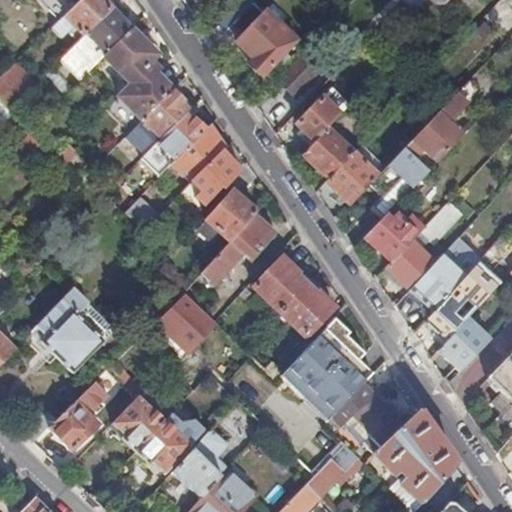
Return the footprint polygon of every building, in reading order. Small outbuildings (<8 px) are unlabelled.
[(52,21),(55,18),(59,22),(80,2),(78,0),(26,0),(27,0),(35,3),(52,21)] [(100,0),(81,0),(80,2),(59,22),(51,29),(61,39),(75,27),(85,37),(112,11),(100,0)] [(312,0),(299,0),(299,1),(308,11),(311,14),(319,6),(312,0)] [(265,12),(264,14),(253,4),(225,33),(236,43),(235,45),(252,60),(247,66),(261,80),(267,74),(267,75),(297,42),(265,12)] [(319,6),(311,14),(325,28),(333,20),(319,6)] [(112,11),(85,37),(61,61),(81,81),(93,69),(103,58),(131,31),(112,11)] [(308,11),(303,16),(320,33),(325,28),(311,14),(308,11)] [(157,57),(131,31),(103,58),(130,84),(150,63),(157,57)] [(294,98),(326,64),(310,49),(278,83),(294,98)] [(130,84),(131,87),(121,97),(118,99),(142,122),(172,92),(156,77),(160,74),(150,63),(130,84)] [(36,86),(14,65),(0,78),(0,103),(9,113),(36,86)] [(73,89),(53,69),(46,77),(65,96),(73,89)] [(481,91),(470,81),(379,178),(370,187),(382,199),(401,179),(413,190),(428,174),(416,162),(423,154),(436,166),(461,139),(449,126),(481,91)] [(184,104),(172,92),(142,122),(161,141),(186,116),(188,114),(182,107),(184,104)] [(351,97),(343,106),(347,110),(355,101),(351,97)] [(323,99),(297,127),(314,144),(328,130),(340,116),(323,99)] [(192,123),(186,116),(161,141),(157,145),(175,162),(206,132),(195,120),(192,123)] [(210,127),(206,132),(175,162),(170,166),(183,179),(187,174),(194,180),(222,153),(225,150),(210,127)] [(314,144),(301,158),(327,182),(354,155),(354,154),(328,130),(314,144)] [(19,147),(1,164),(11,175),(29,158),(19,147)] [(222,153),(194,180),(191,183),(201,192),(195,199),(204,208),(222,190),(225,192),(242,174),(222,153)] [(379,178),(354,155),(327,182),(325,184),(350,208),(370,187),(379,178)] [(230,244),(256,214),(233,193),(194,236),(206,247),(219,235),(230,244)] [(160,218),(140,198),(124,215),(144,234),(160,218)] [(449,203),(423,230),(392,264),(386,269),(406,288),(431,262),(419,251),(428,242),(432,245),(462,214),(449,203)] [(276,236),(254,217),(230,244),(202,275),(214,287),(243,256),(251,263),(276,236)] [(392,223),(387,218),(366,240),(392,264),(423,230),(411,219),(406,224),(398,217),(392,223)] [(282,259),(253,289),(279,314),(307,286),(296,276),(298,273),(282,259)] [(464,279),(440,259),(406,295),(430,316),(441,304),(464,279)] [(184,294),(185,295),(214,323),(235,301),(225,291),(219,297),(212,290),(214,287),(202,275),(184,294)] [(318,296),(307,286),(279,314),(305,340),(334,309),(319,295),(318,296)] [(75,290),(38,329),(47,339),(42,344),(74,375),(104,344),(77,317),(90,305),(75,290)] [(156,324),(188,354),(216,325),(214,323),(185,295),(156,324)] [(20,311),(12,303),(3,312),(11,319),(20,311)] [(441,304),(430,316),(423,324),(430,332),(449,311),(441,304)] [(385,363),(347,308),(276,382),(277,383),(281,387),(319,423),(323,427),(328,422),(364,385),(385,363)] [(467,320),(438,352),(461,373),(490,342),(467,320)] [(129,327),(118,339),(129,350),(141,338),(129,327)] [(426,337),(419,328),(413,335),(419,342),(426,337)] [(0,368),(16,352),(0,336),(0,368)] [(511,355),(488,380),(502,394),(495,401),(505,411),(498,419),(510,439),(511,437),(511,355)] [(266,373),(252,359),(231,380),(232,389),(242,398),(266,373)] [(405,426),(364,385),(328,422),(337,430),(341,426),(343,428),(345,426),(363,445),(353,455),(359,460),(364,465),(374,456),(375,457),(405,426)] [(91,387),(57,421),(48,429),(72,453),(99,426),(88,415),(103,398),(91,387)] [(246,410),(265,429),(309,474),(326,457),(264,392),(246,410)] [(151,410),(139,398),(112,425),(125,437),(121,441),(135,453),(171,415),(158,403),(151,410)] [(57,421),(44,409),(22,433),(34,444),(48,429),(57,421)] [(419,413),(405,426),(375,457),(396,475),(397,474),(400,473),(404,477),(400,478),(395,484),(399,487),(400,486),(421,505),(456,466),(419,413)] [(182,424),(171,415),(135,453),(149,467),(153,463),(165,475),(205,432),(194,422),(182,424)] [(311,431),(323,443),(331,434),(323,427),(319,423),(311,431)] [(227,447),(211,431),(173,474),(201,500),(225,473),(228,470),(216,459),(227,447)] [(331,442),(336,447),(340,443),(335,438),(331,442)] [(343,446),(313,478),(279,511),(307,511),(335,483),(340,488),(349,478),(345,473),(359,460),(353,455),(344,446),(343,446)] [(225,473),(201,500),(190,511),(246,511),(251,507),(255,502),(225,473)] [(47,511),(33,499),(20,511),(47,511)]
